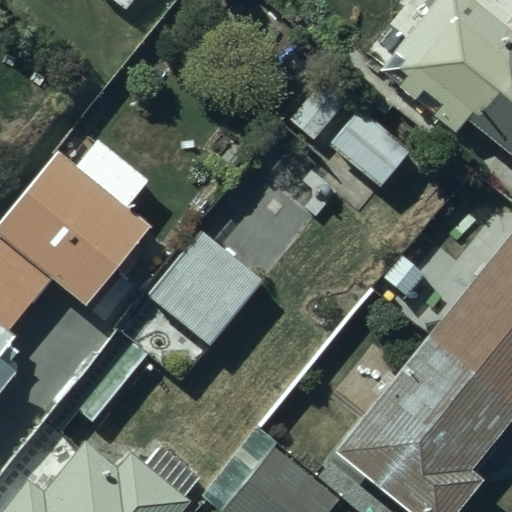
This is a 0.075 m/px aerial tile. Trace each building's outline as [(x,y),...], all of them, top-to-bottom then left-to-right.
[(114,0),(125,8),(131,0),(114,0)] [(511,38),(463,0),(461,0),(399,79),(511,168),(511,38)] [(155,246),(61,169),(0,243),(0,414),(16,395),(4,385),(20,364),(6,352),(51,298),(87,328),(155,246)] [(268,304),(202,250),(148,315),(213,369),(268,304)] [(511,262),(343,475),(389,511),(481,511),(490,501),(478,491),(511,448),(511,262)] [(337,511),(279,464),(239,511),(337,511)] [(122,492),(88,465),(50,511),(40,511),(27,502),(19,511),(185,511),(137,473),(122,492)]
